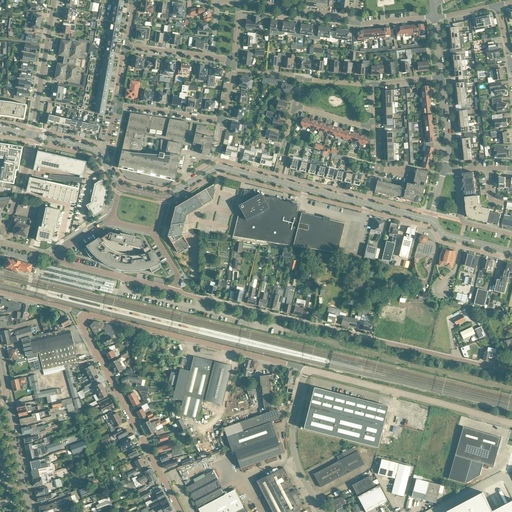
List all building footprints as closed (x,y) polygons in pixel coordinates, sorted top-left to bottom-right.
[(66,0),(66,4),(67,4),(66,7),(67,7),(77,9),(78,4),(78,0),(76,0),(66,0)] [(141,3),(140,10),(141,10),(141,12),(149,13),(152,13),(153,7),(150,6),(150,2),(146,2),(147,1),(143,1),(142,1),(142,3),(141,3)] [(155,6),(154,11),(154,12),(158,13),(162,13),(161,18),(168,19),(169,12),(165,11),(166,4),(159,3),(159,6),(155,6)] [(182,12),(182,9),(182,6),(178,6),(178,5),(174,4),(173,9),(174,9),(174,14),(177,15),(177,18),(184,19),(185,12),(182,12)] [(65,9),(64,15),(72,16),(73,13),(76,13),(77,9),(67,7),(67,10),(65,9)] [(207,10),(206,10),(206,9),(205,9),(204,8),(203,8),(202,8),(201,9),(200,9),(198,9),(196,9),(195,9),(194,9),(192,9),(191,9),(190,9),(189,10),(188,11),(188,12),(188,13),(188,14),(189,15),(189,16),(190,16),(191,16),(192,16),(193,16),(194,15),(195,14),(196,14),(197,14),(198,14),(199,14),(200,14),(201,14),(202,15),(203,15),(203,16),(203,17),(204,17),(204,18),(204,19),(204,20),(204,21),(205,21),(206,22),(207,22),(208,22),(208,21),(209,21),(210,20),(210,19),(210,18),(211,17),(211,16),(211,15),(210,15),(210,14),(210,13),(209,12),(210,12),(209,12),(209,13),(208,11),(207,10)] [(32,17),(32,21),(41,23),(42,20),(41,20),(42,16),(37,15),(37,14),(27,13),(26,16),(32,17)] [(65,20),(65,23),(74,25),(75,20),(72,20),(72,16),(64,15),(63,20),(65,20)] [(490,15),(483,17),(485,26),(491,25),(491,27),(495,26),(493,17),(490,18),(490,15)] [(246,29),(251,29),(259,30),(259,22),(259,18),(253,17),(252,21),(247,20),(246,29)] [(485,26),(483,17),(476,18),(476,20),(473,21),(475,31),(485,29),(485,26)] [(41,23),(32,21),(31,25),(25,24),(24,28),(35,29),(35,28),(40,29),(40,26),(41,26),(41,23)] [(273,34),(278,35),(280,25),(277,25),(277,21),(271,21),(269,33),(273,34)] [(284,32),(288,33),(289,23),(283,22),(283,26),(280,25),(278,35),(283,35),(284,32)] [(449,28),(450,33),(459,32),(459,27),(463,27),(462,22),(453,24),(453,27),(449,28)] [(74,25),(65,23),(62,23),(65,23),(64,26),(62,26),(61,30),(60,30),(59,34),(64,34),(70,34),(70,31),(74,32),(76,25),(74,25)] [(197,35),(208,36),(209,29),(206,29),(206,27),(207,27),(208,24),(200,23),(199,28),(198,28),(197,35)] [(291,36),(296,38),(297,28),(294,27),(295,24),(289,23),(288,33),(291,33),(291,36)] [(302,35),(305,35),(307,25),(301,24),(300,28),(297,28),(296,38),(301,37),(302,35)] [(309,38),(314,40),(315,30),(312,29),(313,26),(307,25),(305,35),(309,36),(309,38)] [(145,35),(149,36),(150,28),(142,27),(142,30),(137,30),(136,40),(137,40),(137,41),(140,41),(140,40),(144,41),(145,35)] [(320,37),(323,37),(325,28),(319,27),(318,30),(315,30),(314,40),(319,40),(320,37)] [(327,41),(332,42),(333,32),(330,32),(331,28),(325,28),(323,37),(327,38),(327,41)] [(390,28),(384,28),(385,39),(387,39),(387,37),(394,37),(393,30),(390,30),(390,28)] [(338,39),(341,40),(342,30),(336,29),(336,33),(333,32),(332,42),(337,42),(338,39)] [(342,30),(341,40),(344,40),(345,43),(349,45),(352,44),(352,35),(348,34),(348,31),(342,30)] [(23,40),(37,43),(38,41),(39,38),(38,38),(38,37),(31,36),(32,33),(35,33),(25,31),(24,35),(25,35),(24,40),(23,40)] [(363,41),(362,31),(356,31),(357,35),(353,36),(353,42),(358,42),(363,41)] [(164,34),(163,34),(156,33),(155,42),(162,43),(164,34)] [(243,46),(251,47),(251,49),(256,49),(256,48),(256,44),(254,44),(255,33),(248,33),(247,36),(245,36),(243,46)] [(181,44),(182,36),(179,36),(171,35),(168,35),(167,41),(170,42),(170,44),(177,45),(178,44),(181,44)] [(191,47),(203,48),(204,43),(207,44),(208,38),(204,38),(204,42),(201,42),(201,39),(192,38),(191,47)] [(488,43),(489,51),(498,49),(498,44),(495,44),(494,42),(492,42),(492,38),(484,40),(484,43),(488,43)] [(93,41),(79,39),(78,41),(90,43),(88,53),(90,54),(91,52),(91,48),(92,45),(93,41)] [(57,66),(56,71),(76,74),(77,70),(75,69),(75,67),(77,67),(81,68),(82,60),(79,59),(77,59),(77,56),(79,56),(81,44),(63,40),(63,44),(61,43),(59,53),(61,53),(60,56),(61,56),(62,56),(64,57),(63,64),(61,64),(60,64),(59,64),(59,67),(57,66)] [(483,40),(474,41),(475,53),(479,53),(480,53),(479,44),(484,43),(484,40),(483,40)] [(455,49),(456,52),(465,51),(465,48),(461,49),(460,43),(451,44),(451,50),(455,49)] [(22,50),(21,54),(28,55),(31,55),(32,52),(36,53),(37,47),(23,45),(23,50),(22,50)] [(411,53),(411,49),(405,50),(406,56),(407,56),(407,59),(405,59),(405,63),(401,63),(402,73),(409,72),(408,65),(411,65),(411,60),(411,59),(412,59),(411,53)] [(498,49),(489,51),(491,59),(487,60),(488,64),(496,62),(495,59),(497,58),(497,55),(500,55),(499,49),(498,49)] [(452,56),(453,61),(465,60),(465,57),(466,57),(465,51),(456,52),(456,55),(452,56)] [(243,52),(242,64),(250,65),(251,53),(243,52)] [(20,59),(20,63),(27,64),(27,61),(34,62),(34,60),(35,60),(36,57),(35,57),(35,56),(31,55),(28,55),(21,54),(22,54),(21,59),(20,59)] [(294,64),(294,62),(295,55),(289,55),(289,59),(284,58),(283,68),(290,68),(291,63),(294,64)] [(417,63),(418,71),(428,70),(428,65),(429,65),(428,63),(427,62),(427,55),(422,56),(423,62),(417,63)] [(135,67),(135,68),(143,69),(144,59),(138,58),(138,57),(137,57),(136,56),(134,56),(133,57),(133,58),(132,59),(131,61),(132,62),(131,67),(135,67)] [(277,67),(277,62),(278,56),(270,56),(269,66),(277,67)] [(316,61),(315,71),(323,71),(323,65),(326,65),(327,58),(324,58),(323,62),(316,61)] [(146,68),(151,69),(158,70),(159,60),(152,59),(152,62),(146,61),(146,68)] [(297,69),(303,70),(303,68),(310,69),(310,61),(305,61),(305,60),(298,59),(297,69)] [(344,62),(343,73),(351,74),(351,67),(352,67),(352,63),(349,63),(349,60),(344,60),(344,62)] [(393,63),(386,63),(387,68),(386,68),(386,71),(387,71),(388,74),(394,73),(394,67),(398,67),(397,62),(397,60),(393,61),(393,63)] [(166,64),(165,65),(162,65),(161,74),(168,75),(168,72),(174,72),(175,62),(174,62),(174,61),(171,61),(171,62),(166,61),(166,64)] [(330,63),(329,68),(330,68),(330,72),(338,72),(338,66),(337,66),(338,62),(330,61),(330,63)] [(358,64),(357,69),(357,74),(364,75),(365,65),(369,66),(369,61),(363,61),(362,64),(358,64)] [(19,68),(18,72),(25,73),(26,69),(33,71),(33,69),(34,69),(34,66),(33,66),(34,65),(27,64),(20,63),(20,68),(19,68)] [(181,66),(177,66),(176,75),(182,76),(182,72),(189,73),(189,71),(191,71),(191,67),(190,67),(190,65),(181,64),(181,66)] [(195,74),(195,75),(199,76),(198,80),(206,81),(207,75),(208,69),(204,69),(204,66),(196,65),(196,70),(195,70),(194,74),(195,74)] [(372,67),(371,75),(378,76),(379,73),(383,73),(384,66),(376,65),(375,67),(372,67)] [(490,78),(488,78),(489,83),(495,82),(495,80),(502,79),(502,75),(503,75),(503,72),(501,72),(501,69),(499,69),(499,66),(490,67),(491,71),(493,71),(494,77),(492,78),(490,78)] [(207,86),(214,87),(215,76),(221,77),(223,69),(213,68),(212,75),(208,75),(207,86)] [(76,74),(56,71),(55,76),(57,76),(57,79),(73,82),(73,79),(75,79),(76,74)] [(458,77),(458,80),(468,79),(470,79),(470,76),(467,76),(466,71),(454,72),(454,77),(458,77)] [(17,77),(17,81),(24,82),(24,78),(31,80),(31,78),(32,78),(33,75),(32,75),(32,74),(25,73),(18,72),(21,72),(20,77),(17,77)] [(68,85),(84,88),(87,76),(84,76),(83,86),(68,83),(68,85)] [(245,80),(240,79),(238,86),(241,86),(241,89),(248,91),(249,89),(251,88),(253,81),(251,80),(250,78),(245,77),(246,77),(245,80)] [(268,79),(267,83),(281,87),(285,94),(289,95),(291,86),(288,85),(288,81),(289,81),(268,79)] [(455,83),(455,89),(465,88),(467,87),(467,83),(468,83),(468,79),(458,80),(459,83),(455,83)] [(16,86),(15,90),(22,91),(22,90),(23,87),(30,89),(30,87),(31,87),(31,84),(30,84),(31,83),(24,82),(17,81),(16,86)] [(126,94),(126,98),(133,99),(134,97),(138,98),(140,82),(131,81),(130,85),(130,84),(130,86),(129,90),(126,90),(126,94)] [(495,91),(496,95),(500,94),(505,93),(504,85),(501,86),(501,82),(491,84),(490,84),(490,90),(494,90),(495,91)] [(53,86),(52,92),(62,94),(63,88),(65,88),(66,85),(58,84),(57,87),(53,86)] [(186,104),(188,91),(189,87),(189,86),(184,85),(182,85),(182,86),(185,87),(185,92),(181,91),(181,93),(180,93),(179,98),(173,97),(174,95),(173,95),(172,105),(178,106),(178,107),(179,107),(179,106),(181,106),(181,103),(186,104)] [(22,91),(15,90),(16,90),(15,95),(14,95),(14,99),(23,100),(21,99),(21,96),(28,97),(28,96),(29,96),(30,93),(29,93),(29,92),(22,90),(22,91)] [(149,99),(153,99),(154,93),(148,92),(148,91),(141,90),(140,100),(141,100),(142,101),(145,102),(145,101),(147,101),(147,98),(149,98),(149,99)] [(166,98),(169,99),(171,91),(167,90),(166,94),(159,93),(158,103),(165,104),(166,98)] [(241,96),(240,95),(237,95),(235,102),(246,104),(248,97),(249,97),(250,93),(243,91),(242,96),(241,96)] [(62,94),(52,92),(51,98),(55,99),(54,102),(70,105),(71,101),(63,99),(64,94),(62,94)] [(201,106),(202,98),(203,93),(200,92),(199,100),(188,98),(187,107),(194,108),(194,109),(197,110),(198,106),(201,106)] [(276,110),(280,111),(285,112),(287,103),(284,102),(285,99),(277,97),(276,101),(275,100),(274,103),(275,105),(277,105),(276,110)] [(497,107),(498,112),(506,111),(506,107),(506,103),(503,104),(502,97),(492,99),(493,107),(497,107)] [(461,105),(461,108),(471,107),(471,104),(470,103),(469,103),(468,98),(466,99),(457,100),(457,105),(461,105)] [(0,115),(8,117),(10,102),(0,100),(0,115)] [(215,101),(215,102),(212,102),(212,101),(209,100),(209,101),(206,101),(205,110),(213,111),(214,108),(217,109),(219,101),(215,101)] [(10,102),(8,117),(24,120),(26,107),(27,107),(27,105),(10,102)] [(238,106),(237,109),(235,109),(234,111),(232,117),(243,119),(244,112),(246,113),(247,108),(238,106)] [(458,111),(458,117),(468,116),(467,110),(471,110),(471,107),(461,108),(462,111),(458,111)] [(266,116),(273,121),(272,125),(281,127),(283,121),(280,120),(281,115),(275,114),(275,116),(273,115),(274,113),(267,112),(266,116)] [(123,141),(124,141),(123,144),(120,155),(121,155),(120,159),(119,159),(118,166),(118,168),(141,174),(141,175),(150,177),(151,176),(174,181),(175,180),(174,180),(178,163),(182,164),(184,157),(180,156),(183,144),(161,139),(160,153),(159,152),(158,155),(155,155),(156,153),(145,151),(143,158),(143,159),(140,158),(140,157),(138,157),(140,150),(141,150),(142,148),(141,147),(142,145),(143,142),(143,140),(137,139),(137,138),(135,138),(133,138),(134,133),(144,135),(146,128),(148,128),(148,129),(164,131),(165,129),(167,129),(166,134),(166,137),(168,137),(181,140),(183,141),(184,138),(188,122),(130,113),(127,128),(125,136),(125,138),(124,138),(123,141)] [(53,126),(58,127),(60,117),(61,115),(55,114),(55,116),(53,126)] [(46,125),(53,126),(55,116),(49,115),(46,125)] [(503,119),(503,118),(499,118),(499,115),(494,115),(492,115),(493,121),(494,123),(495,122),(496,128),(498,127),(502,127),(507,126),(506,118),(503,119)] [(306,128),(309,126),(310,122),(309,119),(305,118),(302,120),(300,117),(297,116),(296,122),(301,124),(303,127),(302,129),(305,130),(306,128)] [(384,126),(384,129),(392,129),(394,128),(394,119),(392,119),(383,120),(383,126),(384,126)] [(317,132),(319,132),(317,128),(318,125),(317,122),(313,121),(310,122),(309,126),(311,129),(310,131),(314,133),(314,130),(316,130),(317,132)] [(231,122),(230,129),(232,129),(232,132),(237,133),(238,131),(240,123),(231,122)] [(325,134),(327,135),(327,134),(326,131),(327,127),(325,124),(321,123),(318,125),(317,128),(319,132),(318,134),(322,135),(322,133),(323,133),(324,132),(325,134)] [(94,125),(91,135),(98,136),(100,126),(94,125)] [(213,142),(212,142),(214,135),(215,135),(215,131),(214,130),(213,131),(208,130),(208,127),(197,125),(193,143),(202,145),(201,150),(202,150),(201,154),(206,155),(205,156),(210,157),(210,153),(212,143),(213,144),(213,142)] [(331,135),(334,134),(335,130),(333,127),(330,126),(327,127),(326,131),(327,134),(327,135),(326,136),(330,137),(331,135)] [(464,133),(464,136),(474,135),(473,132),(472,126),(469,126),(459,127),(460,133),(464,133)] [(268,138),(273,140),(273,141),(277,142),(279,134),(278,134),(279,130),(268,127),(267,130),(270,131),(268,138)] [(343,141),(344,139),(342,136),(343,132),(341,129),(338,128),(335,130),(334,134),(335,136),(335,139),(338,140),(338,142),(342,143),(343,141)] [(384,132),(384,138),(396,138),(395,132),(392,132),(392,129),(384,129),(385,132),(384,132)] [(501,130),(491,131),(491,136),(492,137),(493,138),(494,138),(500,137),(500,143),(507,143),(506,133),(501,133),(501,130)] [(350,142),(351,142),(352,142),(352,141),(350,138),(351,135),(350,132),(346,131),(343,132),(342,136),(344,139),(343,141),(346,142),(347,140),(348,139),(350,142)] [(225,155),(230,157),(233,147),(227,145),(228,140),(229,136),(230,136),(235,137),(236,134),(225,132),(222,151),(225,152),(225,155)] [(358,144),(360,145),(360,144),(358,141),(359,137),(358,134),(354,133),(351,135),(350,138),(352,141),(352,142),(351,142),(351,144),(355,145),(355,143),(357,142),(358,144)] [(461,139),(461,144),(474,143),(473,138),(474,138),(474,135),(464,136),(465,139),(461,139)] [(360,145),(359,146),(363,147),(363,145),(364,145),(367,143),(370,144),(370,140),(368,140),(366,137),(362,136),(359,137),(358,141),(360,144),(360,145)] [(426,146),(425,151),(433,153),(434,148),(433,148),(433,142),(426,143),(426,146)] [(3,157),(6,157),(8,144),(0,143),(0,158),(3,159),(3,157)] [(5,162),(3,167),(3,168),(16,170),(18,171),(23,147),(8,144),(6,157),(5,162)] [(237,152),(240,153),(242,145),(239,145),(238,148),(233,147),(230,157),(236,158),(237,152)] [(242,159),(248,161),(250,151),(244,150),(245,146),(242,145),(240,153),(243,154),(242,159)] [(506,149),(504,149),(504,146),(494,147),(495,154),(498,154),(498,158),(507,157),(506,149)] [(255,157),(258,158),(260,150),(256,149),(256,153),(250,151),(248,161),(253,162),(255,157)] [(84,173),(86,162),(37,150),(33,170),(40,172),(41,167),(79,176),(79,178),(83,178),(84,173)] [(259,164),(265,165),(268,156),(268,152),(263,151),(260,150),(258,158),(261,158),(259,164)] [(268,156),(265,165),(271,167),(272,161),(275,162),(277,154),(274,153),(273,157),(268,156)] [(290,168),(296,170),(297,165),(300,166),(301,162),(302,162),(302,160),(298,159),(298,161),(292,159),(293,158),(289,157),(288,163),(291,164),(290,168)] [(87,160),(86,162),(84,173),(90,174),(90,175),(95,172),(88,160),(87,160)] [(300,171),(305,172),(306,168),(309,168),(310,164),(311,164),(311,162),(307,162),(307,163),(302,162),(301,162),(300,166),(297,165),(296,170),(295,171),(300,172),(300,171)] [(309,173),(314,174),(315,170),(318,171),(319,166),(320,166),(320,165),(316,164),(316,165),(311,164),(310,164),(309,168),(306,168),(305,172),(304,174),(309,175),(309,174),(309,173)] [(318,175),(323,177),(324,172),(327,173),(328,168),(329,168),(329,167),(325,166),(325,167),(320,166),(319,166),(318,171),(315,170),(314,174),(313,176),(318,177),(318,176),(318,175)] [(3,168),(3,167),(2,167),(0,176),(0,181),(14,184),(16,170),(3,168)] [(327,178),(332,179),(333,174),(336,175),(337,171),(338,171),(338,169),(334,168),(334,170),(329,168),(328,168),(327,173),(324,172),(323,177),(322,178),(327,179),(327,178)] [(423,194),(424,189),(422,189),(424,183),(425,184),(427,175),(426,175),(427,172),(416,169),(415,173),(410,172),(408,180),(413,181),(413,185),(407,183),(406,188),(403,187),(402,188),(394,186),(395,185),(389,183),(388,185),(380,183),(380,181),(377,180),(375,191),(378,191),(377,193),(386,195),(386,194),(392,195),(391,196),(400,198),(400,197),(406,199),(406,200),(410,201),(410,200),(414,201),(415,201),(415,202),(416,202),(416,203),(417,203),(418,203),(419,203),(419,202),(420,202),(421,201),(421,200),(421,199),(421,198),(420,197),(421,193),(423,194)] [(336,180),(341,181),(342,177),(345,177),(346,173),(347,173),(347,171),(343,171),(343,172),(338,171),(337,171),(336,175),(333,174),(332,179),(331,180),(336,181),(336,180)] [(345,182),(350,183),(351,179),(354,180),(355,175),(356,175),(356,174),(352,173),(352,174),(347,173),(346,173),(345,177),(342,177),(341,181),(340,182),(345,184),(345,183),(345,182)] [(86,206),(94,217),(103,211),(101,209),(101,208),(102,208),(102,207),(102,206),(102,204),(104,204),(107,191),(102,183),(103,183),(103,182),(103,181),(102,180),(101,180),(97,175),(92,178),(95,184),(91,203),(86,206)] [(350,183),(349,185),(354,186),(354,185),(354,184),(359,186),(360,181),(363,182),(365,176),(361,175),(361,176),(356,175),(355,175),(354,180),(351,179),(350,183)] [(27,190),(40,193),(43,194),(43,195),(76,203),(79,190),(46,182),(46,181),(30,177),(29,178),(31,178),(30,181),(29,181),(28,184),(28,187),(29,187),(28,190),(27,190)] [(505,188),(508,188),(509,179),(506,179),(506,177),(499,177),(499,182),(497,182),(497,181),(497,186),(499,186),(499,188),(505,188)] [(214,184),(206,189),(212,200),(215,189),(214,189),(216,184),(214,184)] [(212,200),(206,189),(175,207),(170,226),(171,226),(171,227),(170,227),(169,228),(169,229),(170,229),(169,236),(168,236),(177,252),(179,252),(180,253),(188,248),(187,247),(189,246),(182,234),(181,234),(183,228),(184,227),(184,226),(183,225),(184,224),(186,216),(212,201),(212,200)] [(233,236),(327,251),(337,253),(344,224),(329,220),(329,218),(323,216),(323,218),(301,213),(296,212),(297,210),(292,203),(262,196),(261,193),(258,195),(244,191),(241,204),(238,206),(240,208),(233,236)] [(487,223),(487,222),(489,212),(490,212),(490,211),(490,209),(482,207),(482,208),(481,208),(481,207),(480,205),(478,205),(478,204),(479,204),(478,196),(476,196),(465,197),(465,202),(468,202),(468,205),(466,205),(466,213),(469,213),(469,214),(470,216),(472,216),(471,219),(479,221),(480,218),(483,219),(482,221),(487,223)] [(0,205),(4,207),(6,207),(11,197),(0,197),(0,205)] [(39,226),(36,239),(36,240),(37,238),(41,239),(40,240),(44,241),(43,241),(44,241),(47,242),(48,241),(51,242),(51,243),(52,243),(55,230),(54,230),(55,227),(57,227),(60,210),(47,207),(44,224),(42,223),(42,224),(41,227),(39,226)] [(490,223),(492,224),(495,213),(493,212),(490,211),(490,212),(489,212),(487,222),(490,223)] [(499,222),(502,223),(504,218),(500,217),(501,214),(499,214),(499,213),(495,213),(492,224),(493,224),(493,223),(496,224),(496,225),(498,225),(499,222)] [(502,225),(508,226),(511,216),(505,214),(504,218),(502,223),(502,225)] [(13,217),(12,223),(15,224),(15,227),(16,227),(15,234),(22,236),(26,237),(29,227),(31,227),(33,228),(35,222),(32,221),(32,220),(29,220),(29,219),(22,217),(17,216),(17,218),(13,217)] [(380,221),(379,221),(376,220),(375,222),(373,221),(371,226),(370,233),(373,233),(374,230),(377,231),(381,232),(384,222),(383,222),(383,221),(383,220),(382,220),(381,220),(380,220),(380,221)] [(381,260),(390,261),(394,245),(396,235),(397,235),(398,231),(396,230),(398,224),(398,223),(397,225),(391,223),(389,231),(390,232),(389,236),(392,237),(391,242),(386,241),(381,260)] [(409,228),(408,229),(406,237),(404,236),(399,256),(407,258),(412,238),(414,231),(413,231),(413,229),(409,228)] [(90,258),(94,256),(95,255),(96,257),(98,259),(100,260),(101,261),(104,262),(105,263),(108,264),(109,265),(111,266),(113,267),(116,268),(118,269),(120,269),(121,269),(123,270),(125,270),(127,270),(130,270),(133,270),(134,270),(136,270),(140,270),(141,270),(143,269),(146,269),(147,268),(149,268),(152,273),(161,267),(159,263),(160,263),(161,263),(153,250),(151,251),(146,242),(145,242),(144,243),(142,243),(143,240),(135,238),(136,237),(120,233),(119,235),(112,233),(111,236),(110,235),(109,234),(109,233),(100,239),(98,238),(86,246),(87,246),(88,247),(85,249),(90,258)] [(421,235),(420,236),(419,237),(419,238),(418,239),(418,240),(419,240),(419,241),(419,242),(420,242),(419,244),(418,245),(417,248),(416,250),(416,251),(415,253),(415,255),(415,256),(414,258),(414,259),(414,260),(414,261),(414,262),(414,264),(414,265),(415,267),(415,268),(416,270),(416,271),(417,273),(417,274),(418,275),(418,276),(419,277),(420,277),(420,278),(421,278),(422,279),(423,279),(424,279),(425,278),(426,278),(426,277),(427,277),(427,276),(428,275),(428,274),(428,273),(428,272),(427,272),(427,271),(427,270),(426,269),(425,268),(424,267),(424,266),(424,265),(423,264),(425,263),(426,264),(427,265),(428,265),(429,265),(430,264),(430,263),(431,263),(431,262),(432,261),(432,260),(433,258),(433,257),(434,255),(434,252),(435,251),(435,250),(435,249),(435,247),(435,246),(435,245),(435,244),(434,244),(434,243),(433,242),(432,242),(432,241),(431,241),(430,241),(429,242),(428,242),(426,241),(427,240),(427,239),(427,238),(426,238),(426,237),(425,236),(424,236),(424,235),(423,235),(422,235),(421,235)] [(364,257),(374,260),(377,247),(367,245),(364,257)] [(455,251),(451,251),(447,251),(443,248),(443,249),(442,250),(442,251),(441,252),(441,253),(440,254),(440,255),(440,256),(440,257),(439,258),(439,260),(439,261),(439,262),(439,263),(439,264),(439,265),(444,265),(447,266),(451,268),(452,267),(452,266),(453,265),(453,263),(454,263),(454,261),(454,260),(455,259),(455,257),(455,256),(455,255),(455,254),(455,253),(455,252),(455,251)] [(472,267),(476,269),(479,257),(475,256),(475,255),(475,256),(468,254),(468,255),(466,254),(463,265),(465,265),(465,266),(472,267),(472,268),(472,267)] [(7,262),(5,262),(3,267),(3,268),(4,268),(5,268),(12,270),(12,271),(13,271),(13,272),(16,273),(17,272),(18,273),(19,271),(26,272),(30,273),(32,264),(21,262),(14,260),(7,258),(7,262)] [(492,271),(495,261),(491,260),(490,261),(488,260),(487,261),(485,261),(483,271),(487,272),(487,270),(492,271)] [(511,265),(506,264),(504,274),(502,280),(498,279),(495,291),(504,293),(507,282),(509,276),(511,276),(511,265)] [(210,286),(209,290),(208,290),(208,291),(208,294),(215,295),(217,286),(226,288),(227,282),(216,279),(215,285),(214,285),(214,287),(210,286)] [(246,292),(244,301),(247,302),(247,303),(255,305),(257,297),(253,296),(255,288),(256,280),(252,279),(251,287),(249,286),(248,291),(250,291),(249,293),(246,292)] [(261,292),(260,298),(258,306),(266,308),(267,300),(265,300),(267,293),(264,293),(267,280),(264,279),(263,284),(261,292)] [(235,293),(233,300),(240,302),(243,291),(242,291),(243,288),(237,286),(236,290),(235,293)] [(287,298),(287,299),(289,299),(287,304),(286,304),(285,307),(284,312),(289,313),(290,308),(291,306),(293,298),(294,292),(289,291),(290,287),(287,286),(284,297),(287,298)] [(278,289),(276,295),(275,295),(273,304),(272,309),(279,311),(283,291),(278,289)] [(474,304),(485,306),(488,291),(478,289),(474,304)] [(0,304),(8,307),(7,311),(18,309),(21,310),(23,305),(4,300),(0,298),(0,304)] [(293,312),(293,314),(301,316),(301,315),(303,307),(304,307),(306,301),(297,299),(296,302),(295,304),(295,306),(294,309),(293,312)] [(23,304),(20,318),(20,323),(25,321),(26,319),(24,319),(26,313),(27,313),(29,306),(23,304)] [(335,317),(338,318),(340,312),(334,311),(333,314),(329,313),(330,312),(325,311),(324,316),(328,316),(328,317),(327,317),(327,318),(326,322),(334,323),(335,317)] [(341,325),(348,327),(350,318),(346,317),(346,314),(340,312),(338,318),(342,319),(341,325)] [(11,315),(0,317),(0,328),(13,325),(11,315)] [(361,317),(360,323),(360,324),(363,325),(362,330),(370,331),(370,328),(371,328),(371,326),(372,323),(374,317),(372,317),(372,318),(370,317),(369,317),(366,317),(365,316),(364,316),(364,315),(362,315),(361,317)] [(454,320),(456,325),(466,320),(463,315),(454,320)] [(357,322),(360,323),(361,317),(355,316),(354,319),(350,318),(348,327),(355,328),(357,322)] [(61,323),(63,327),(70,323),(70,322),(68,317),(63,319),(57,322),(59,325),(61,323)] [(102,329),(105,330),(107,325),(103,324),(104,324),(99,322),(99,323),(94,322),(94,323),(92,324),(92,325),(90,326),(92,329),(95,335),(98,333),(99,328),(100,328),(102,329)] [(107,325),(105,330),(105,332),(109,330),(111,334),(105,337),(105,338),(102,340),(105,346),(113,342),(111,339),(113,338),(113,336),(115,335),(114,333),(117,331),(115,326),(107,324),(107,325)] [(481,326),(475,329),(480,339),(486,336),(481,326)] [(39,353),(73,344),(69,327),(56,330),(56,332),(48,333),(34,336),(35,338),(30,339),(30,341),(33,354),(39,353)] [(475,334),(472,327),(460,333),(464,339),(475,334)] [(17,340),(21,339),(29,337),(31,336),(29,329),(15,333),(15,331),(10,333),(9,330),(0,331),(0,335),(2,345),(18,342),(17,340)] [(43,370),(39,353),(33,354),(30,341),(30,339),(29,337),(21,339),(23,347),(8,351),(10,359),(14,358),(14,360),(16,360),(16,363),(28,360),(28,362),(34,361),(37,370),(40,369),(41,370),(43,370)] [(511,338),(505,341),(504,341),(505,341),(503,342),(505,349),(511,346),(511,338)] [(61,366),(64,365),(69,364),(77,362),(78,362),(73,344),(39,353),(43,370),(46,369),(48,369),(51,368),(53,368),(56,367),(58,366),(61,366)] [(106,354),(109,360),(115,356),(116,357),(120,355),(118,351),(116,352),(115,349),(120,347),(119,344),(115,346),(115,345),(109,347),(110,350),(107,352),(108,353),(106,354)] [(484,355),(483,360),(489,361),(490,358),(495,359),(497,350),(486,347),(485,351),(484,355)] [(183,401),(179,415),(197,420),(212,361),(193,356),(190,371),(180,369),(179,371),(172,369),(170,377),(167,386),(175,388),(173,398),(183,401)] [(112,366),(113,368),(123,363),(120,358),(110,363),(111,367),(112,366)] [(249,369),(252,360),(245,359),(245,361),(244,363),(243,368),(243,376),(249,377),(250,374),(248,373),(248,372),(248,369),(249,369)] [(248,369),(248,372),(250,372),(252,373),(252,370),(253,368),(256,369),(258,362),(252,360),(249,369),(248,369)] [(214,362),(213,366),(205,400),(222,405),(231,366),(214,362)] [(123,363),(113,368),(116,374),(126,369),(123,363)] [(82,375),(83,378),(95,371),(92,365),(85,369),(87,373),(82,375)] [(292,370),(287,369),(286,374),(285,377),(287,377),(285,386),(288,387),(287,392),(292,393),(294,386),(289,384),(292,370)] [(95,371),(83,378),(85,381),(90,378),(91,381),(98,378),(95,371)] [(275,401),(272,375),(260,376),(261,385),(264,409),(271,408),(271,407),(276,407),(275,401)] [(135,389),(139,390),(148,391),(149,388),(140,386),(142,377),(137,376),(137,378),(128,376),(121,379),(121,380),(121,381),(121,382),(122,382),(123,384),(127,383),(129,382),(129,381),(130,381),(130,382),(137,383),(136,385),(135,389)] [(11,380),(13,391),(23,389),(22,383),(25,382),(24,378),(11,380)] [(94,387),(97,393),(104,389),(101,383),(94,387)] [(255,386),(250,387),(246,388),(248,396),(256,395),(255,386)] [(303,429),(377,447),(388,406),(314,387),(303,429)] [(97,393),(95,394),(98,400),(108,395),(104,389),(97,393)] [(132,393),(127,395),(130,401),(133,407),(136,405),(138,408),(140,407),(141,406),(146,404),(149,402),(148,401),(147,399),(144,401),(139,403),(137,398),(134,392),(132,393)] [(90,404),(91,407),(95,414),(106,408),(107,410),(114,407),(111,401),(99,407),(96,401),(90,404)] [(66,405),(67,408),(68,412),(74,410),(72,404),(66,405)] [(140,410),(136,412),(140,419),(144,416),(146,415),(144,411),(146,410),(149,409),(150,410),(153,408),(151,404),(148,406),(146,404),(141,406),(142,409),(140,410)] [(31,408),(17,411),(19,416),(27,415),(26,412),(36,409),(36,410),(39,410),(38,406),(31,407),(31,408)] [(54,412),(53,409),(52,409),(44,411),(36,413),(32,414),(32,416),(19,419),(21,425),(26,424),(29,423),(40,420),(40,419),(51,416),(50,413),(54,412)] [(262,414),(239,422),(242,432),(271,422),(281,419),(277,409),(270,411),(262,414)] [(108,418),(111,423),(119,418),(117,413),(112,415),(111,412),(112,412),(103,416),(104,420),(108,418)] [(110,430),(112,433),(119,429),(118,426),(122,424),(119,418),(111,423),(114,428),(110,430)] [(181,419),(177,421),(176,422),(179,426),(180,429),(181,430),(186,428),(181,419)] [(145,429),(145,430),(152,426),(159,423),(158,421),(155,422),(155,421),(151,424),(149,421),(142,424),(144,427),(143,427),(143,428),(144,429),(145,429)] [(152,426),(145,430),(146,430),(145,430),(145,431),(146,433),(147,433),(148,435),(153,433),(155,432),(155,431),(157,430),(156,428),(158,426),(161,424),(160,422),(159,423),(152,426)] [(242,432),(239,422),(223,428),(232,452),(234,451),(240,468),(282,454),(276,437),(271,422),(242,432)] [(21,429),(21,431),(22,431),(23,435),(26,434),(27,435),(31,434),(40,430),(40,429),(39,427),(36,428),(33,428),(31,429),(31,431),(30,431),(30,429),(29,426),(26,427),(21,428),(21,429)] [(28,437),(23,438),(25,444),(30,443),(32,442),(33,442),(32,441),(32,440),(37,439),(36,436),(38,435),(40,434),(51,429),(50,426),(49,427),(46,428),(43,429),(40,430),(31,434),(31,435),(31,436),(28,437)] [(464,427),(455,456),(449,479),(466,484),(469,472),(480,475),(483,464),(494,466),(502,438),(464,427)] [(119,429),(112,433),(114,438),(117,436),(119,439),(128,434),(125,429),(120,431),(119,429)] [(127,437),(122,440),(120,441),(121,443),(118,445),(121,450),(133,444),(130,439),(127,440),(126,438),(127,438),(127,437)] [(25,445),(26,450),(37,448),(48,444),(47,441),(41,443),(33,445),(32,443),(25,445)] [(37,448),(26,450),(28,459),(38,457),(39,455),(40,455),(61,449),(59,441),(49,445),(48,444),(37,448)] [(87,449),(84,441),(70,446),(73,454),(77,453),(87,449)] [(156,447),(158,453),(167,451),(167,450),(174,448),(172,442),(165,445),(156,447)] [(118,454),(120,459),(125,457),(124,456),(128,454),(130,458),(139,454),(136,448),(133,450),(132,447),(115,455),(115,456),(118,454)] [(337,456),(339,461),(357,451),(355,447),(337,456)] [(160,457),(160,458),(161,459),(160,460),(161,461),(162,462),(169,459),(168,458),(173,456),(182,453),(180,448),(171,450),(172,452),(167,454),(161,456),(160,457)] [(339,461),(313,474),(320,487),(364,464),(357,451),(339,461)] [(31,470),(31,471),(50,466),(49,463),(50,463),(49,458),(45,459),(46,462),(43,463),(42,459),(29,462),(31,470)] [(141,458),(136,461),(133,463),(136,469),(145,465),(141,458)] [(381,459),(377,474),(395,479),(391,493),(403,496),(411,467),(381,459)] [(169,461),(167,462),(163,464),(163,465),(163,466),(164,467),(165,469),(177,463),(176,460),(170,462),(169,461)] [(40,477),(40,478),(41,477),(46,475),(46,474),(51,473),(54,471),(52,463),(50,463),(50,466),(31,471),(32,478),(40,477)] [(283,467),(267,476),(256,481),(272,511),(293,511),(299,509),(298,508),(303,506),(295,490),(294,490),(292,487),(293,486),(283,467)] [(137,478),(139,481),(153,474),(150,469),(144,472),(145,474),(137,478)] [(247,511),(245,507),(243,507),(234,490),(229,492),(225,494),(212,470),(205,474),(206,477),(200,480),(195,483),(187,487),(199,511),(247,511)] [(153,474),(139,481),(134,484),(136,487),(141,484),(141,485),(148,481),(149,482),(150,485),(152,483),(151,481),(156,479),(153,474)] [(41,477),(40,478),(33,479),(33,480),(32,480),(33,483),(33,482),(34,487),(48,483),(47,475),(46,476),(46,475),(41,477)] [(374,485),(372,481),(369,475),(351,485),(356,495),(374,485)] [(413,491),(411,497),(424,500),(428,482),(416,479),(413,491)] [(440,485),(428,482),(424,500),(436,503),(437,497),(438,493),(442,494),(444,486),(440,485)] [(368,491),(377,507),(387,501),(379,485),(368,491)] [(40,489),(35,490),(36,493),(35,494),(36,495),(36,496),(37,496),(41,495),(45,495),(48,494),(47,490),(47,486),(45,487),(40,488),(40,489)] [(79,489),(82,497),(88,495),(85,487),(79,489)] [(148,502),(150,505),(165,497),(162,492),(160,489),(154,492),(156,496),(156,497),(148,502)] [(149,490),(139,495),(141,499),(151,494),(149,490)] [(368,491),(357,496),(365,511),(367,511),(377,507),(368,491)] [(448,511),(511,511),(511,500),(493,511),(483,492),(448,511)] [(41,496),(37,497),(38,503),(43,502),(46,501),(46,500),(52,498),(51,495),(53,495),(53,493),(51,494),(41,496)] [(44,506),(39,507),(39,511),(40,511),(49,510),(51,510),(61,506),(73,501),(71,496),(67,497),(67,498),(63,499),(47,505),(46,505),(45,505),(43,505),(44,506)] [(336,510),(337,511),(340,511),(344,510),(342,507),(344,506),(346,505),(341,496),(329,503),(333,511),(336,510)] [(160,504),(161,505),(168,502),(165,497),(150,505),(151,508),(160,504)] [(107,500),(95,505),(98,511),(110,506),(107,500)] [(168,502),(161,505),(156,508),(158,511),(162,511),(164,511),(168,511),(172,510),(168,502)]
